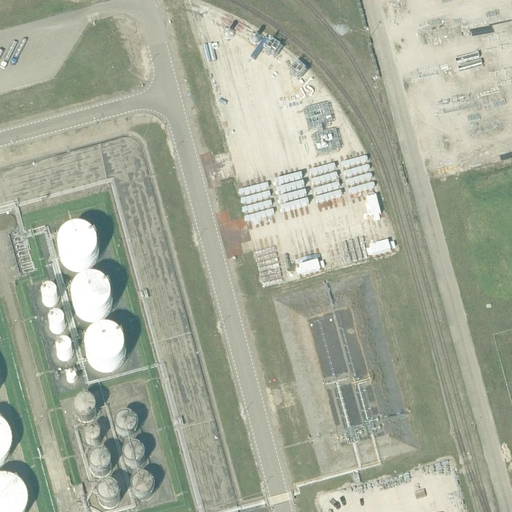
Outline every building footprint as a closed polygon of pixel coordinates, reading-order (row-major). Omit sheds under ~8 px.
[(60,256),(62,263),(66,268),(71,272),(77,274),(83,274),(89,272),(94,269),(98,264),(100,258),(100,253),(99,247),(97,242),(93,238),(88,235),(81,234),(74,235),(68,238),(63,243),(61,250),(60,256)] [(75,301),(74,307),(76,313),(79,318),(84,322),(90,324),(96,324),(102,323),(107,320),(111,315),(113,309),(114,302),(112,296),(108,290),(102,287),(96,285),(90,285),(85,287),(80,291),(77,296),(75,301)] [(43,300),(44,304),(47,307),(51,308),(55,307),(58,304),(58,300),(57,297),(54,294),(51,293),(47,294),(44,297),(43,300)] [(50,328),(50,331),(53,334),(57,335),(61,334),(64,331),(64,327),(63,324),(60,322),(57,321),(53,322),(51,324),(50,328)] [(88,357),(90,363),(93,367),(98,371),(103,373),(108,374),(114,373),(119,370),(123,366),(126,360),(127,354),(126,348),(123,342),(118,338),(112,336),(106,335),(100,337),(95,340),(91,345),(89,350),(88,357)] [(56,355),(57,358),(59,361),(62,363),(66,363),(69,361),(72,358),(72,355),(72,352),(70,349),(67,347),(63,347),(60,348),(57,351),(56,355)] [(72,364),(64,365),(65,372),(73,371),(72,364)] [(67,378),(67,382),(69,384),(71,385),(74,384),(76,382),(76,379),(75,377),(72,375),(69,376),(67,378)] [(77,422),(80,426),(84,429),(88,429),(93,428),(96,424),(98,420),(97,415),(94,410),(89,408),(84,409),(80,411),(78,414),(77,418),(77,422)] [(118,431),(117,436),(119,440),(122,444),(127,445),(132,444),(136,442),(138,437),(138,432),(136,427),(132,424),(127,424),(123,425),(120,428),(118,431)] [(0,468),(4,465),(7,459),(9,452),(9,445),(6,438),(2,433),(0,431),(0,468)] [(100,453),(103,450),(104,447),(104,444),(102,441),(100,438),(96,437),(92,438),(89,441),(88,444),(88,448),(90,451),(93,453),(96,454),(100,453)] [(128,471),(131,474),(136,476),(141,475),(145,472),(147,468),(147,463),(145,459),(141,456),(137,455),(132,456),(129,459),(127,463),(127,467),(128,471)] [(97,484),(100,487),(105,487),(109,486),(112,483),(114,479),(114,474),(112,471),(108,467),(103,467),(98,468),(95,472),(93,476),(94,481),(97,484)] [(0,511),(24,511),(25,507),(22,500),(18,494),(13,490),(7,488),(0,487),(0,486),(0,511)] [(145,506),(149,505),(153,502),(155,498),(155,493),(153,489),(149,486),(144,486),(140,487),(137,490),(135,495),(136,499),(138,502),(141,505),(145,506)] [(102,504),(102,509),(103,511),(118,511),(120,510),(120,506),(119,503),(117,500),(113,498),(109,498),(105,501),(102,504)]
